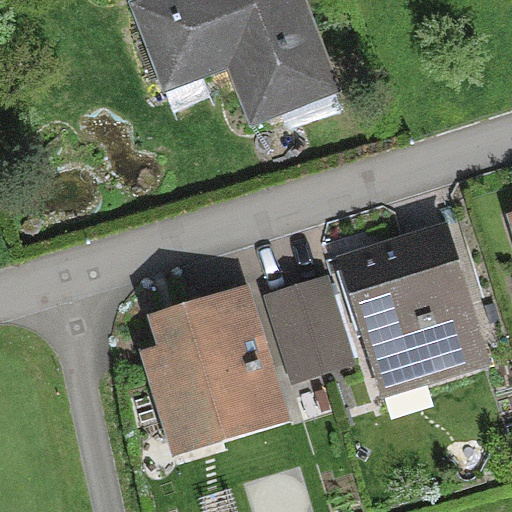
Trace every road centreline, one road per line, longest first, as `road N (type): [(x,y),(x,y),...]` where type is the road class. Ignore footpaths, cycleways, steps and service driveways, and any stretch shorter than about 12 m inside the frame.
road 1 (residential): [(54,281),(511,138)]
road 2 (residential): [(54,281),(110,511)]
